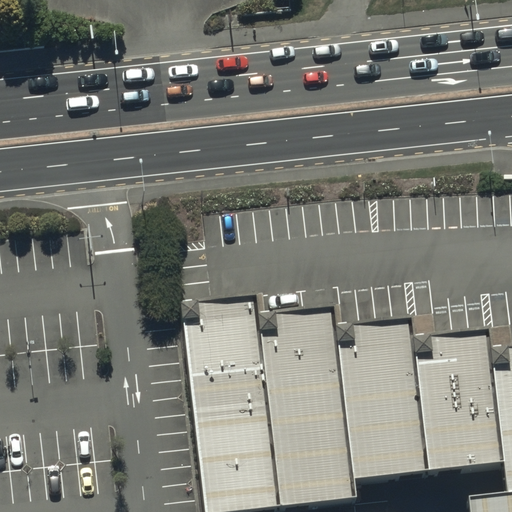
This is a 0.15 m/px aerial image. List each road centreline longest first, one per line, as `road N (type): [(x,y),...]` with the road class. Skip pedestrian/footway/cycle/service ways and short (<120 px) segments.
road 1 (primary): [(0,100),(511,45)]
road 2 (primary): [(489,116),(0,168)]
